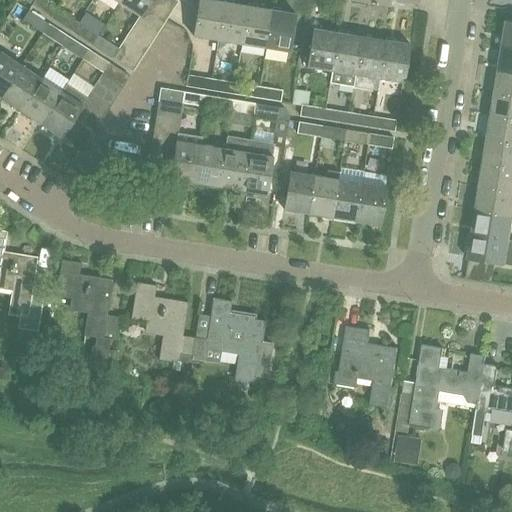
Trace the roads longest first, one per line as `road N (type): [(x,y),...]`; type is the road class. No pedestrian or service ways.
road 1 (residential): [(419,291),(100,241),(0,177)]
road 2 (residential): [(466,4),(419,291)]
